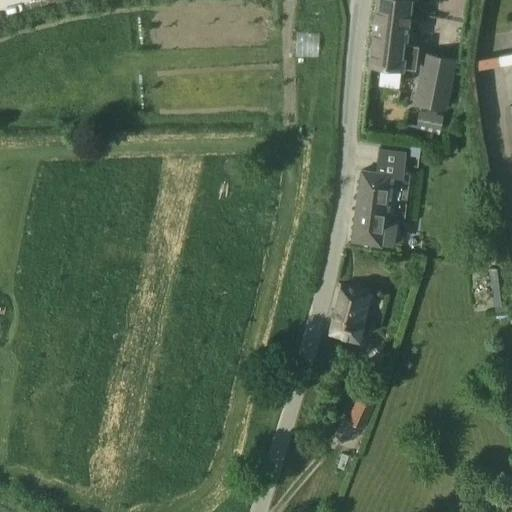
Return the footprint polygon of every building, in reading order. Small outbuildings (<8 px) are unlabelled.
[(403,69),(411,0),(377,0),(370,66),(403,69)] [(447,110),(457,59),(423,52),(413,104),(447,110)] [(440,137),(443,115),(418,111),(415,133),(440,137)] [(380,148),(377,173),(362,171),(352,240),(381,244),(390,178),(397,179),(399,166),(405,167),(407,152),(380,148)] [(488,269),(493,307),(507,305),(501,267),(488,269)] [(370,293),(342,286),(331,332),(359,339),(370,293)] [(359,392),(346,421),(363,429),(376,399),(359,392)]
